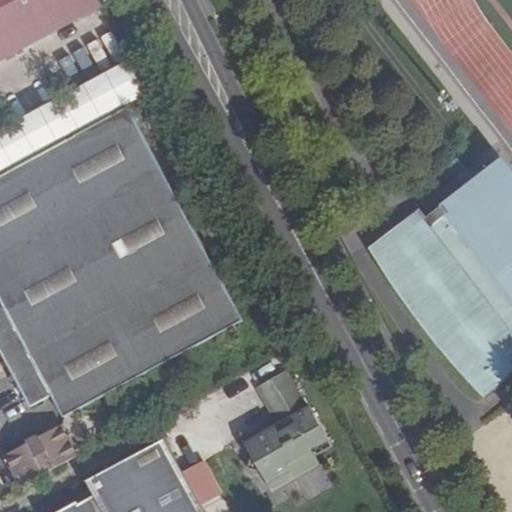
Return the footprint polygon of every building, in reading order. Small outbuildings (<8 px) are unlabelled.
[(0,0),(0,58),(99,5),(96,0),(0,0)] [(127,59),(0,127),(0,335),(34,398),(56,386),(68,408),(240,316),(124,104),(146,93),(127,59)] [(511,189),(493,165),(428,216),(511,325),(511,189)] [(289,465),(292,473),(319,458),(315,450),(332,441),(312,401),(308,403),(289,364),(259,380),(279,419),(246,436),(253,449),(250,459),(259,462),(267,476),(289,465)] [(7,447),(25,480),(81,450),(63,417),(34,433),(35,440),(27,444),(22,439),(7,447)] [(209,511),(167,433),(86,477),(95,493),(80,501),(77,496),(49,511),(209,511)] [(289,465),(267,476),(271,484),(292,473),(289,465)]
